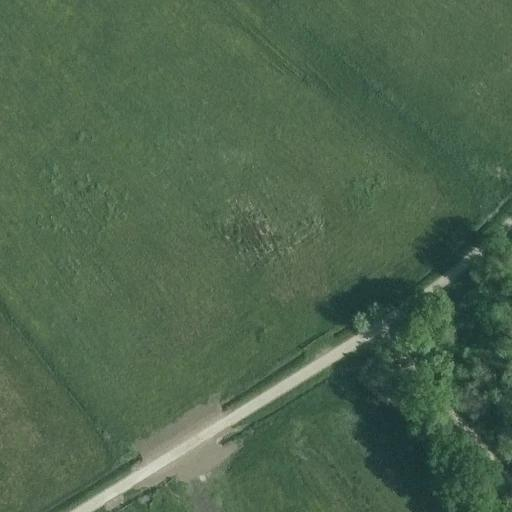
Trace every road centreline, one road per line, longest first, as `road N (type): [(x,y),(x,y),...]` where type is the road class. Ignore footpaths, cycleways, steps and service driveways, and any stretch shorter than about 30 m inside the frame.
road 1 (unclassified): [(78,511),(381,325)]
road 2 (unclassified): [(511,222),(381,325)]
